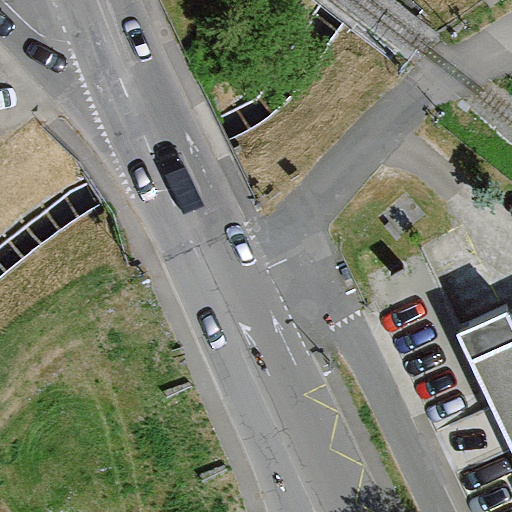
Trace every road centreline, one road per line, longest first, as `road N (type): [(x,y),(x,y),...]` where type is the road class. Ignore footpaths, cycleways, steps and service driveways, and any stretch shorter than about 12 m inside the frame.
road 1 (residential): [(439,511),(294,230)]
road 2 (primary): [(96,0),(207,267)]
road 3 (primary): [(321,511),(207,267)]
